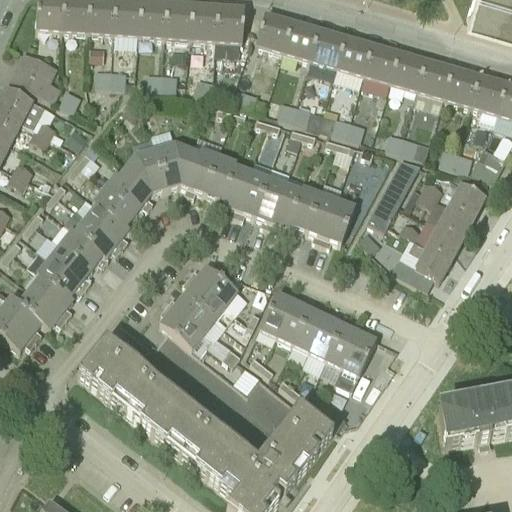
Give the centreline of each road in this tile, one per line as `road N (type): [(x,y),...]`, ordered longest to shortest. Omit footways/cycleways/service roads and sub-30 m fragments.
road 1 (residential): [(39,415),(150,257),(175,239),(195,239),(441,347)]
road 2 (residential): [(511,66),(286,0)]
road 3 (residential): [(441,347),(328,511)]
road 4 (residential): [(163,511),(39,415)]
road 5 (residential): [(511,236),(441,347)]
